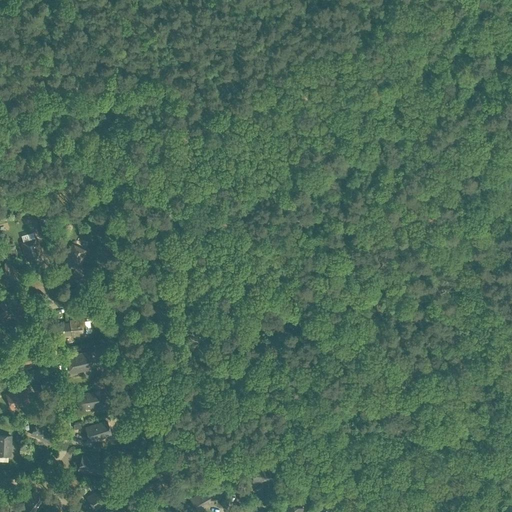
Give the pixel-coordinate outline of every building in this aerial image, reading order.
[(41,261),(37,248),(39,248),(37,239),(22,243),(26,256),(28,256),(30,264),(41,261)] [(82,259),(87,250),(73,243),(66,257),(68,257),(65,263),(76,268),(81,259),(82,259)] [(14,285),(21,276),(12,269),(13,268),(6,263),(0,270),(0,277),(6,282),(7,280),(14,285)] [(8,313),(3,302),(0,303),(0,318),(5,316),(7,319),(12,316),(10,311),(8,313)] [(85,335),(83,319),(74,320),(75,322),(62,324),(63,335),(71,334),(72,336),(85,335)] [(20,371),(38,362),(31,350),(13,359),(20,371)] [(66,355),(70,373),(94,368),(90,350),(66,355)] [(11,408),(30,401),(25,388),(6,395),(11,408)] [(98,391),(77,395),(79,409),(101,405),(98,391)] [(84,426),(89,442),(112,435),(107,419),(84,426)] [(50,442),(55,429),(37,421),(31,434),(50,442)] [(0,455),(10,456),(10,436),(0,435),(0,455)] [(77,469),(99,476),(104,460),(81,454),(77,469)] [(273,482),(274,468),(254,467),(253,481),(273,482)] [(44,478),(49,488),(55,486),(51,475),(44,478)] [(111,496),(103,484),(86,496),(94,507),(111,496)] [(197,511),(215,502),(208,489),(190,499),(197,511)] [(26,492),(8,507),(12,511),(27,511),(36,505),(26,492)]
